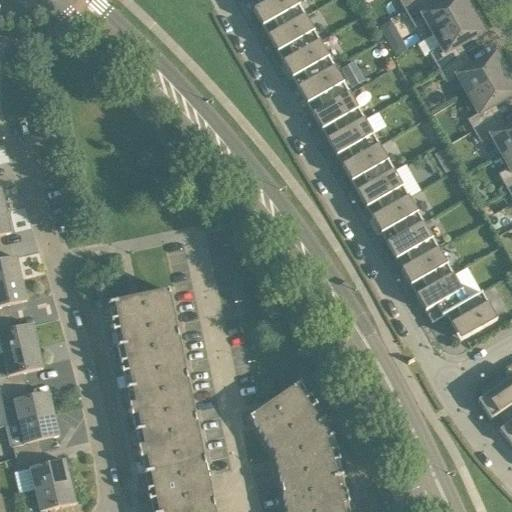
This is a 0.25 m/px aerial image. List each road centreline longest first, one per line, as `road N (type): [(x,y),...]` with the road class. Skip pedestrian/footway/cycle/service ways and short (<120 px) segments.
road 1 (tertiary): [(447,511),(363,341),(315,265),(161,78),(75,0)]
road 2 (residential): [(223,0),(419,346),(446,380)]
road 3 (residential): [(111,511),(18,119)]
road 4 (residential): [(247,504),(190,238)]
